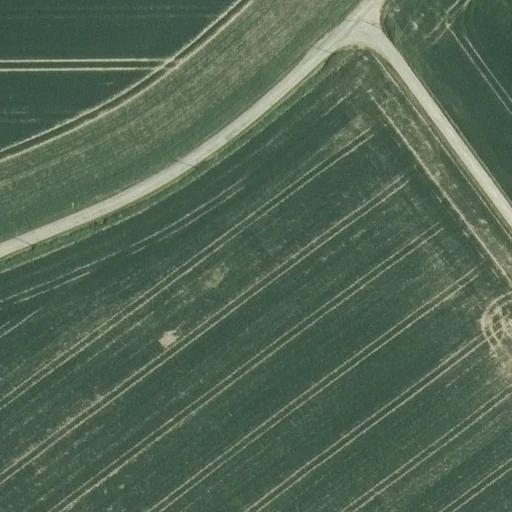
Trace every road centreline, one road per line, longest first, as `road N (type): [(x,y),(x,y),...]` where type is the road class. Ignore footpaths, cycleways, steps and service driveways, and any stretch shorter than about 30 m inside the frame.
road 1 (unclassified): [(0,253),(192,161),(362,22)]
road 2 (unclassified): [(511,225),(362,22)]
